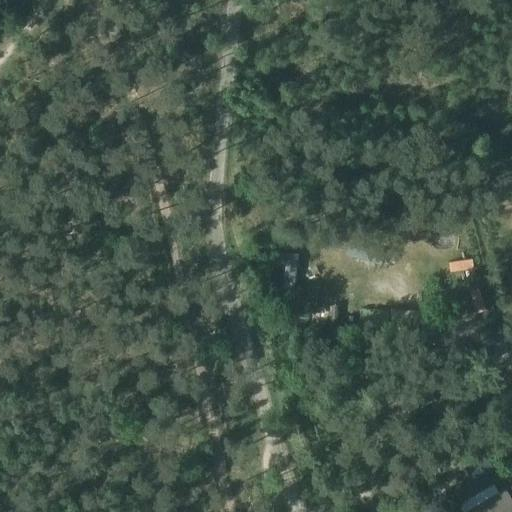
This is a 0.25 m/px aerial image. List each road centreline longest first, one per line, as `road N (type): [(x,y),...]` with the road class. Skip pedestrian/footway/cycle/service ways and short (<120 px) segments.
road 1 (unknown): [(92,0),(253,511)]
road 2 (track): [(295,495),(218,252),(216,193),(236,0)]
